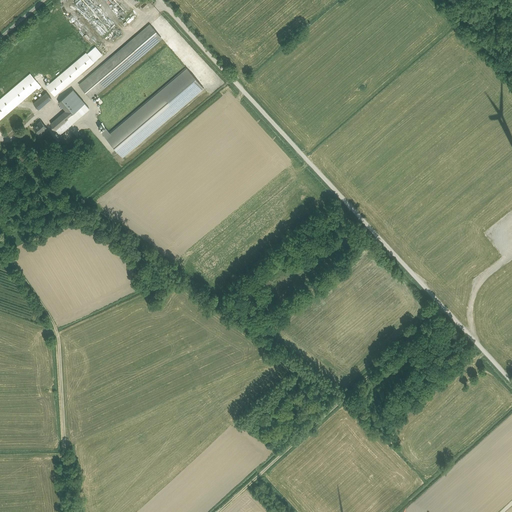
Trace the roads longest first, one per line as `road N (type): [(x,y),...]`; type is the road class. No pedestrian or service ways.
road 1 (track): [(511,369),(177,0)]
road 2 (track): [(217,511),(454,306)]
road 3 (track): [(70,511),(58,324),(0,245)]
road 4 (track): [(0,137),(35,122),(154,12)]
